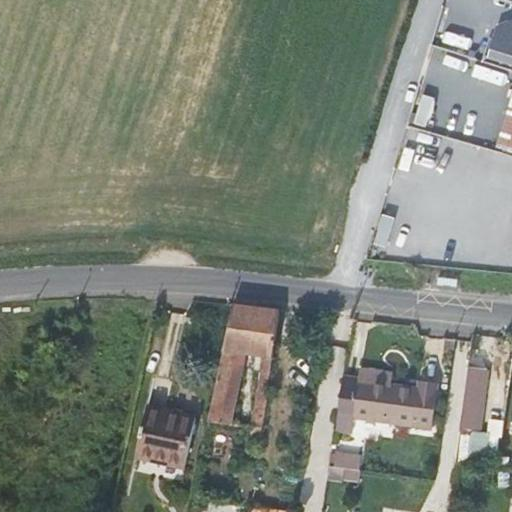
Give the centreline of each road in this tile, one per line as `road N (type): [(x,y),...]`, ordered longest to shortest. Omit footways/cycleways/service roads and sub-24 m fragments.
road 1 (tertiary): [(0,285),(140,275),(511,314)]
road 2 (unknown): [(339,294),(313,511)]
